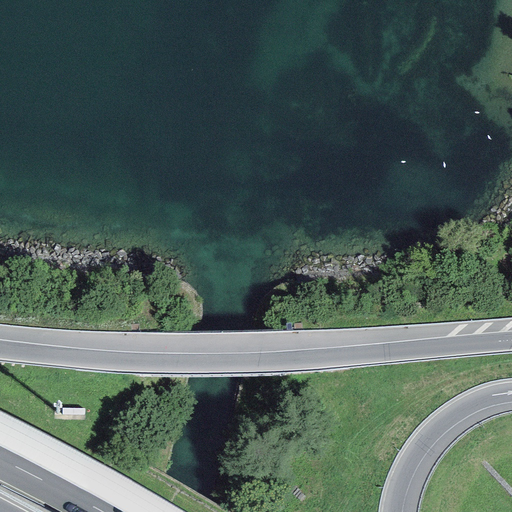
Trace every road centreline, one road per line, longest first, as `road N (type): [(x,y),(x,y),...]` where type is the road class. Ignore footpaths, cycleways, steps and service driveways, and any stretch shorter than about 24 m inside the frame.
road 1 (motorway): [(511,340),(206,360),(0,348)]
road 2 (motorway): [(391,511),(406,464),(438,425),(473,401),(511,393)]
